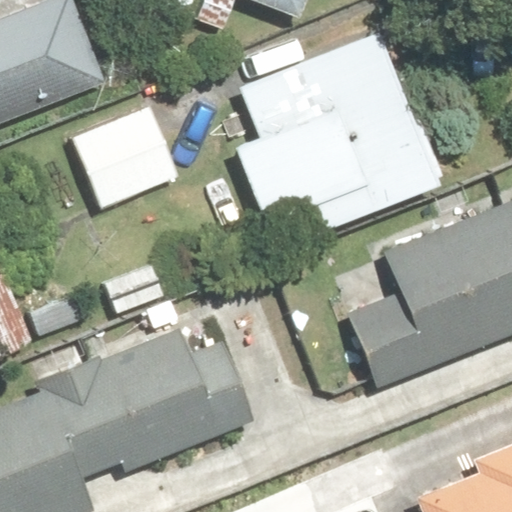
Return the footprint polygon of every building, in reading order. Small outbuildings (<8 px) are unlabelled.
[(0,126),(101,89),(67,0),(36,0),(0,13),(0,126)] [(166,0),(163,10),(226,32),(237,0),(253,0),(303,17),(308,0),(166,0)] [(384,32),(239,89),(258,136),(234,145),(266,225),(313,207),(323,232),(443,185),(384,32)] [(145,105),(68,136),(100,213),(177,181),(145,105)] [(376,388),(511,328),(511,204),(331,283),(376,388)] [(24,309),(4,253),(0,254),(0,355),(86,324),(74,291),(24,309)] [(0,511),(84,511),(172,478),(166,463),(248,431),(203,316),(48,377),(52,389),(0,409),(0,511)] [(480,470),(417,495),(423,511),(511,511),(511,444),(476,459),(480,470)] [(344,511),(402,488),(385,449),(270,498),(275,511),(344,511)]
